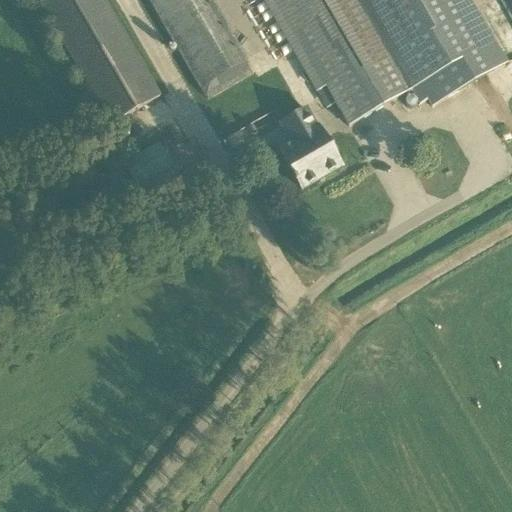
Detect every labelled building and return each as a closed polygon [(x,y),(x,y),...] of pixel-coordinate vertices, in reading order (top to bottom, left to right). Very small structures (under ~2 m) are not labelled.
[(36,0),(108,125),(158,96),(103,0),(36,0)] [(200,90),(204,96),(205,96),(208,100),(253,73),(210,0),(148,0),(200,90)] [(264,0),(318,92),(316,93),(326,109),(334,104),(348,128),(411,91),(419,105),(427,101),(431,108),(454,94),(504,65),(465,0),(264,0)] [(291,143),(277,150),(293,177),(291,178),(294,183),(296,182),(301,190),(341,167),(318,127),(315,128),(304,109),(280,124),(291,143)] [(144,206),(180,185),(158,145),(121,165),(144,206)]
